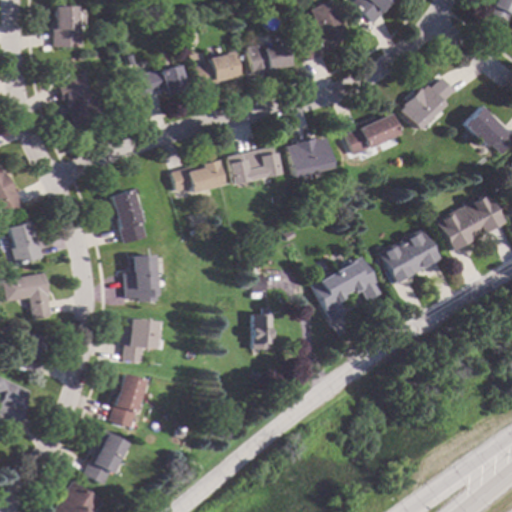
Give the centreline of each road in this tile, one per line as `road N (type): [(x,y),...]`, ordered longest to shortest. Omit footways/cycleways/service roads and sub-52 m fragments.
road 1 (residential): [(7,0),(7,58),(22,130),(72,243),(79,304),(73,367),(48,435),(0,508)]
road 2 (residential): [(48,184),(174,132),(327,97),(376,73),(431,25),(443,0)]
road 3 (residential): [(511,266),(384,345),(171,511)]
road 4 (trunk): [(511,442),(412,511)]
